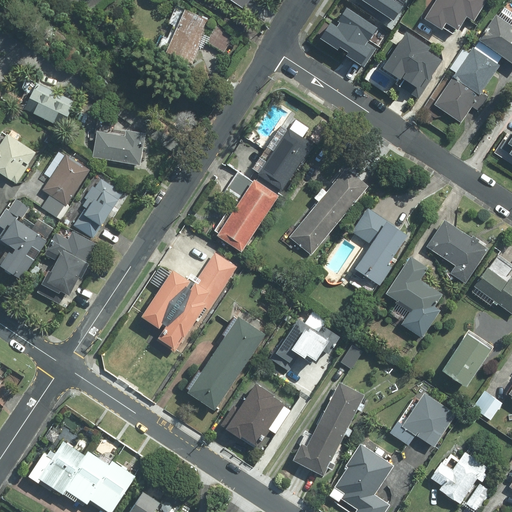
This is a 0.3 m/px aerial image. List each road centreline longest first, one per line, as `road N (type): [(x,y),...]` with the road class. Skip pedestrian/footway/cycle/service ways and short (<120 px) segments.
road 1 (residential): [(271,49),(63,365)]
road 2 (residential): [(511,208),(271,49)]
road 3 (residential): [(63,365),(284,511)]
